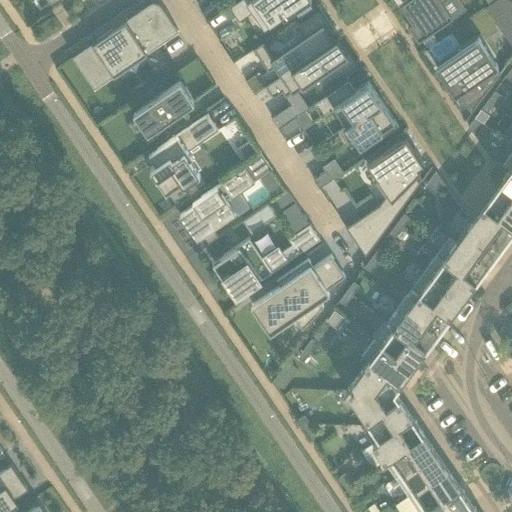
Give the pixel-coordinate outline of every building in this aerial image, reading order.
[(238,0),(229,6),(222,11),(228,20),(235,15),(239,21),(258,8),(268,24),(275,19),(281,15),(283,17),(283,18),(309,0),(238,0)] [(418,42),(453,19),(441,2),(444,0),(410,0),(400,7),(412,24),(408,27),(418,42)] [(178,31),(161,5),(160,4),(159,3),(158,3),(158,2),(157,2),(156,2),(155,1),(154,1),(153,1),(153,2),(152,2),(151,2),(150,2),(150,3),(78,52),(84,61),(78,65),(94,88),(178,31)] [(333,38),(329,33),(333,30),(319,11),(298,25),(305,34),(273,56),(263,41),(253,49),(268,71),(275,66),(281,74),(333,38)] [(511,22),(501,29),(511,44),(511,22)] [(333,38),(281,74),(265,85),(273,97),(282,91),(285,95),(296,88),(328,66),(336,76),(355,63),(336,36),(333,38)] [(457,52),(435,67),(455,96),(458,93),(461,98),(458,100),(459,102),(462,100),(471,112),(500,73),(497,67),(498,67),(484,47),(481,42),(479,43),(477,39),(457,52)] [(147,132),(170,116),(194,100),(179,79),(133,111),(147,132)] [(348,80),(326,95),(346,125),(381,101),(368,82),(355,90),(348,80)] [(291,104),(271,118),(278,128),(295,117),(309,107),(296,88),(285,95),(291,104)] [(494,90),(487,100),(493,104),(497,107),(504,97),(500,94),(494,90)] [(486,114),(493,104),(487,100),(480,109),(486,114)] [(381,101),(346,125),(363,150),(398,126),(381,101)] [(177,134),(148,154),(155,163),(149,167),(155,175),(154,176),(165,193),(181,182),(183,184),(200,173),(214,163),(200,142),(218,129),(208,113),(189,126),(177,134)] [(284,136),(300,125),(295,117),(278,128),(284,136)] [(472,132),(481,121),(475,117),(468,126),(472,132)] [(359,218),(346,227),(356,242),(365,255),(419,182),(415,175),(413,171),(417,168),(418,168),(418,169),(419,168),(424,164),(406,137),(367,164),(377,179),(373,181),(384,197),(381,201),(379,204),(359,218)] [(249,139),(239,146),(246,156),(256,149),(249,139)] [(511,150),(503,163),(509,168),(511,170),(511,150)] [(197,239),(198,238),(197,238),(199,237),(236,212),(226,198),(230,196),(231,198),(255,181),(244,166),(192,202),(193,203),(194,202),(195,204),(180,214),(197,239)] [(487,198),(482,204),(511,226),(511,170),(509,168),(487,198)] [(313,179),(319,187),(332,178),(326,170),(313,179)] [(435,170),(426,183),(432,187),(440,176),(435,170)] [(440,176),(432,187),(438,191),(443,184),(444,183),(440,176)] [(511,226),(482,204),(455,240),(488,264),(511,231),(511,226)] [(259,223),(265,219),(260,210),(241,221),(251,238),(263,231),(259,223)] [(402,227),(409,217),(404,213),(396,223),(402,227)] [(262,256),(250,239),(249,237),(213,262),(235,296),(320,238),(309,223),(288,238),(292,244),(282,250),(278,245),(262,256)] [(395,237),(402,227),(396,223),(389,232),(395,237)] [(455,240),(443,257),(475,281),(488,264),(455,240)] [(377,261),(384,252),(378,247),(371,257),(377,261)] [(424,270),(463,298),(475,281),(443,257),(437,252),(424,270)] [(280,285),(253,304),(255,307),(256,306),(255,303),(261,299),(276,320),(295,307),(299,312),(306,322),(300,328),(302,329),(323,305),(322,304),(321,305),(317,300),(317,299),(315,296),(326,288),(327,288),(345,276),(344,274),(335,261),(331,255),(330,255),(313,266),(311,268),(308,263),(310,262),(308,258),(277,279),(276,279),(280,284),(280,285)] [(370,271),(377,261),(371,257),(364,267),(370,271)] [(411,287),(450,315),(463,298),(424,270),(411,287)] [(352,295),(359,285),(353,281),(346,291),(352,295)] [(411,287),(399,304),(437,332),(450,315),(411,287)] [(345,305),(352,295),(346,291),(339,300),(345,305)] [(399,304),(386,321),(393,325),(425,349),(437,332),(399,304)] [(334,310),(326,321),(337,329),(345,318),(334,310)] [(380,342),(413,366),(425,349),(393,325),(380,342)] [(380,342),(374,337),(361,354),(368,359),(400,383),(413,366),(380,342)] [(310,352),(317,342),(311,338),(304,348),(310,352)] [(303,362),(310,352),(304,348),(297,357),(303,362)] [(345,390),(385,390),(394,390),(400,383),(368,359),(345,390)] [(287,361),(273,379),(278,387),(284,387),(297,369),(287,361)] [(345,390),(366,420),(378,412),(393,402),(392,402),(399,397),(394,390),(385,390),(345,390)] [(371,441),(408,417),(411,414),(399,397),(392,402),(393,402),(378,412),(366,420),(360,425),(371,441)] [(305,428),(311,424),(304,414),(298,418),(305,428)] [(371,441),(384,460),(423,433),(411,414),(408,417),(371,441)] [(312,438),(318,434),(311,424),(305,428),(312,438)] [(396,477),(436,451),(423,433),(384,460),(396,477)] [(408,495),(447,468),(436,451),(396,477),(408,495)] [(0,511),(4,511),(18,503),(17,502),(16,503),(12,498),(14,497),(27,488),(11,464),(0,471),(0,511)] [(419,511),(459,485),(447,468),(408,495),(419,511)] [(345,487),(351,483),(344,473),(338,477),(345,487)] [(352,497),(358,493),(351,483),(345,487),(352,497)] [(457,511),(471,503),(459,485),(419,511),(457,511)] [(477,511),(471,503),(457,511),(477,511)]
